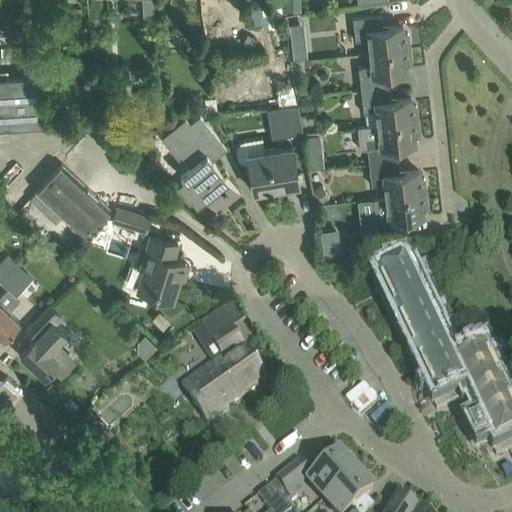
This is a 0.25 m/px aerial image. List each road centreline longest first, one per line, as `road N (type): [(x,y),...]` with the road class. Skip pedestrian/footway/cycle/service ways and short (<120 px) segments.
road 1 (residential): [(433,477),(375,354),(313,274),(280,250),(259,250),(243,262),(242,290),(340,414)]
road 2 (residential): [(451,223),(433,63),(462,18)]
road 3 (residential): [(122,511),(0,391)]
road 4 (residential): [(218,511),(340,414)]
